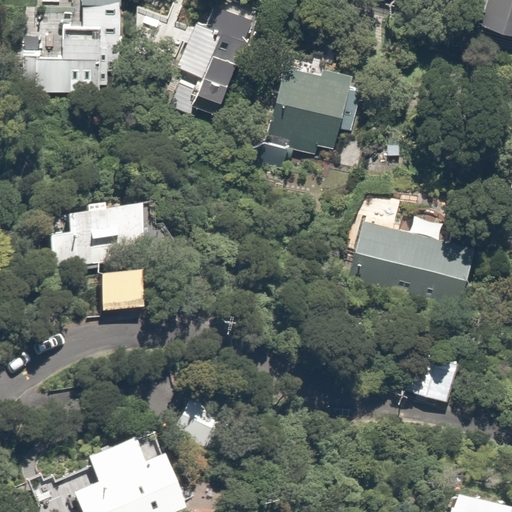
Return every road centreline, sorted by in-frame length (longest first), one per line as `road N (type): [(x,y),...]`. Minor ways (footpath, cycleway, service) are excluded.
road 1 (residential): [(511,435),(345,396),(156,337),(109,337),(0,386)]
road 2 (residential): [(511,45),(365,0)]
